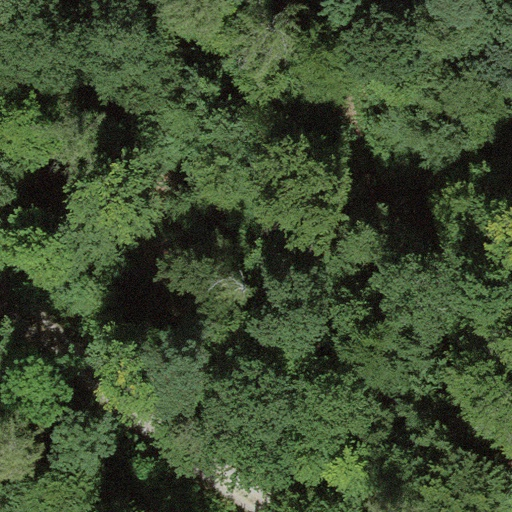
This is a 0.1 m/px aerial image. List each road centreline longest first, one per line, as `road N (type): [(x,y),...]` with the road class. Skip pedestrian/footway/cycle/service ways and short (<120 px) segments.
road 1 (track): [(345,0),(406,268),(511,465)]
road 2 (track): [(0,281),(267,511)]
